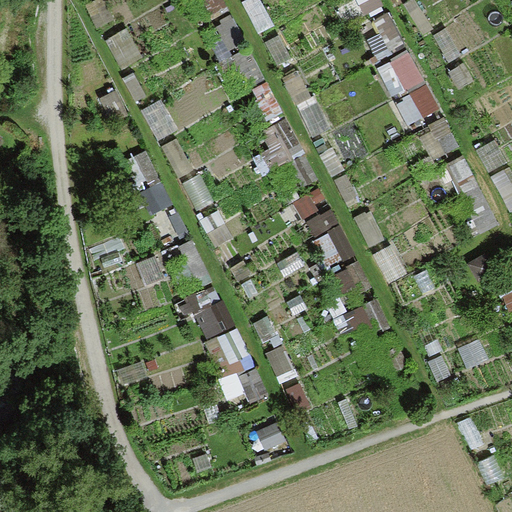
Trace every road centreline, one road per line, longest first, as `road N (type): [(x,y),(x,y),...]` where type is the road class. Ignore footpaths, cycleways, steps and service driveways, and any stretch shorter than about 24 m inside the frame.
road 1 (track): [(37,0),(47,197),(113,425),(149,511)]
road 2 (track): [(173,511),(511,391)]
